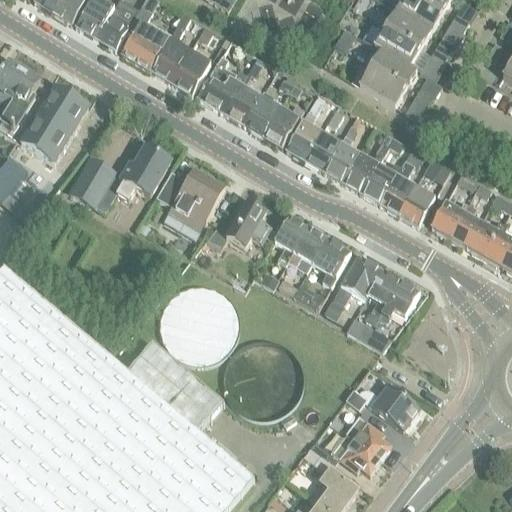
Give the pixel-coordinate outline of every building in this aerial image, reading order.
[(37,0),(33,8),(52,20),(63,0),(37,0)] [(89,0),(88,0),(63,0),(52,20),(71,31),(89,0)] [(406,0),(395,18),(430,39),(440,21),(406,0)] [(447,0),(405,0),(406,0),(440,21),(452,3),(447,0)] [(111,18),(95,45),(115,57),(139,17),(119,5),(111,18)] [(75,34),(95,45),(111,18),(91,6),(75,34)] [(395,18),(384,35),(419,57),(430,39),(395,18)] [(171,90),(189,59),(192,55),(177,47),(190,25),(183,22),(171,43),(172,44),(151,79),(171,90)] [(454,23),(451,28),(464,36),(467,31),(454,23)] [(148,28),(144,34),(139,31),(121,61),(149,78),(170,41),(148,28)] [(461,41),(464,36),(451,28),(448,34),(461,41)] [(506,49),(511,39),(511,34),(506,31),(498,44),(506,49)] [(204,33),(197,44),(207,50),(214,39),(204,33)] [(373,54),(381,58),(381,57),(409,74),(409,73),(419,57),(384,35),(373,54)] [(344,36),(334,52),(335,52),(346,59),(355,43),(344,36)] [(493,70),(502,56),(494,51),(485,65),(493,70)] [(381,58),(371,75),(405,96),(416,78),(409,73),(409,74),(381,57),(381,58)] [(209,71),(189,59),(171,90),(191,102),(209,71)] [(433,59),(430,63),(443,71),(445,66),(433,59)] [(439,77),(443,71),(430,63),(427,70),(439,77)] [(197,105),(225,121),(236,103),(235,102),(240,93),(232,88),(235,82),(224,76),(228,68),(221,64),(197,105)] [(256,65),(248,79),(255,83),(264,69),(258,66),(256,65)] [(511,91),(511,67),(501,85),(511,91)] [(0,108),(7,113),(2,121),(0,124),(0,130),(13,139),(34,105),(32,104),(41,89),(20,76),(21,74),(12,68),(11,70),(8,69),(0,81),(0,108)] [(394,115),(405,96),(371,75),(359,94),(394,115)] [(283,86),(279,94),(289,100),(294,92),(293,91),(284,86),(283,86)] [(294,92),(289,100),(297,105),(302,97),(294,92)] [(225,121),(244,132),(260,104),(263,99),(253,93),(250,98),(240,93),(235,102),(236,103),(225,121)] [(52,95),(20,147),(37,161),(53,170),(86,115),(52,95)] [(418,98),(415,103),(428,110),(431,106),(418,98)] [(263,143),(279,115),(282,110),(263,99),(260,104),(244,132),(263,143)] [(318,101),(307,120),(314,124),(325,106),(318,101)] [(425,116),(428,110),(415,103),(412,109),(425,116)] [(290,121),(279,115),(263,143),(281,154),(303,118),(295,113),(290,121)] [(341,121),(334,117),(326,130),(334,134),(341,121)] [(285,157),(304,168),(321,140),(310,133),(315,125),(314,124),(307,120),(285,157)] [(355,123),(344,142),(352,147),(357,139),(355,134),(360,126),(355,123)] [(304,168),(323,179),(339,151),(321,140),(304,168)] [(323,179),(342,190),(358,162),(348,155),(353,147),(352,147),(344,142),(339,151),(323,179)] [(389,152),(388,154),(399,160),(404,151),(392,145),(388,152),(389,152)] [(377,173),(388,154),(389,152),(388,152),(382,148),(376,159),(377,159),(371,169),(358,162),(342,190),(361,201),(377,173)] [(150,204),(171,169),(168,167),(169,165),(159,160),(158,162),(144,153),(132,172),(128,170),(119,186),(121,188),(114,200),(126,208),(134,195),(150,204)] [(411,156),(404,169),(413,175),(414,173),(417,176),(424,164),(411,156)] [(0,174),(0,207),(2,209),(27,178),(9,163),(0,174)] [(69,200),(94,215),(114,180),(90,165),(69,200)] [(423,180),(442,191),(449,178),(430,167),(423,180)] [(379,212),(398,223),(414,194),(405,189),(413,175),(404,169),(401,175),(379,212)] [(361,201),(379,212),(401,175),(393,171),(389,179),(377,173),(361,201)] [(195,246),(225,195),(192,176),(184,189),(169,180),(155,204),(171,213),(163,228),(195,246)] [(462,180),(456,189),(472,198),(477,189),(462,180)] [(479,191),(475,198),(486,205),(491,197),(479,191)] [(433,206),(414,194),(398,223),(417,234),(433,206)] [(492,208),(509,219),(511,213),(511,210),(496,201),(492,208)] [(9,202),(2,210),(26,231),(33,222),(9,202)] [(243,256),(249,245),(262,252),(272,232),(260,225),(264,219),(245,208),(226,242),(215,236),(205,248),(219,255),(224,246),(243,256)] [(436,239),(448,246),(467,212),(463,210),(458,218),(445,210),(431,234),(437,238),(436,239)] [(461,251),(466,254),(480,230),(471,225),(475,217),(467,212),(448,246),(460,253),(461,251)] [(278,263),(286,268),(306,234),(288,223),(273,249),(283,255),(278,263)] [(142,229),(137,237),(146,242),(151,234),(142,229)] [(471,259),(482,266),(502,231),(498,229),(493,238),(480,230),(466,254),(472,258),(471,259)] [(496,271),(501,274),(511,254),(511,248),(501,242),(506,234),(502,231),(482,266),(495,273),(496,271)] [(305,279),(310,271),(325,245),(306,234),(286,268),(305,279)] [(350,259),(325,245),(310,271),(326,280),(321,289),(330,294),(350,259)] [(511,254),(501,274),(506,277),(505,279),(511,282),(511,254)] [(364,308),(367,303),(366,302),(381,277),(357,263),(335,300),(345,305),(349,299),(364,308)] [(0,511),(230,511),(253,485),(199,439),(223,410),(153,351),(128,380),(4,275),(0,279),(0,511)] [(374,332),(377,326),(377,325),(385,313),(400,287),(381,277),(366,302),(367,303),(376,308),(370,318),(368,317),(362,326),(374,332)] [(266,279),(260,289),(273,297),(279,287),(266,279)] [(282,284),(277,292),(292,300),(297,293),(282,284)] [(418,298),(400,287),(385,313),(377,325),(377,326),(384,329),(391,317),(403,324),(418,298)] [(310,312),(317,316),(324,305),(317,300),(310,312)] [(331,306),(323,320),(335,327),(343,313),(332,306),(331,306)] [(353,341),(364,347),(371,335),(360,329),(353,341)] [(380,340),(371,335),(364,347),(373,352),(380,340)] [(360,398),(358,401),(365,406),(363,409),(400,438),(418,415),(388,392),(379,403),(373,398),(370,397),(368,396),(365,396),(363,397),(360,398)] [(352,396),(345,406),(358,416),(363,409),(365,406),(358,401),(357,400),(352,396)] [(334,424),(329,430),(337,436),(342,429),(334,424)] [(344,442),(351,447),(379,467),(390,453),(381,446),(383,443),(357,424),(344,441),(344,442)] [(368,482),(379,467),(351,447),(344,442),(331,460),(357,479),(359,475),(368,482)] [(307,505),(315,511),(317,511),(345,511),(359,494),(310,457),(304,465),(325,481),(307,505)]
